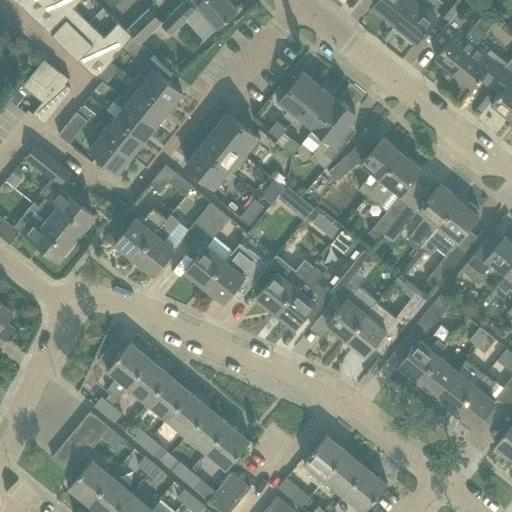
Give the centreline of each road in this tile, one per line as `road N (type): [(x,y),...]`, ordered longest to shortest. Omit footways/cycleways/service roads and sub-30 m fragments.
road 1 (residential): [(435,480),(345,404),(297,379),(98,292),(66,307)]
road 2 (unclassified): [(511,178),(299,6)]
road 3 (residential): [(0,9),(86,80),(41,135)]
road 4 (residential): [(0,444),(66,307)]
